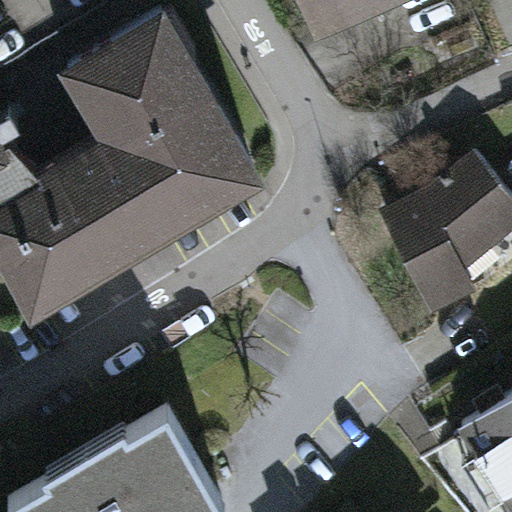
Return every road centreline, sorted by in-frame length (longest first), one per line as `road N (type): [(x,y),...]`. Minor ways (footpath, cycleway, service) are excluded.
road 1 (residential): [(289,210),(238,258),(0,397)]
road 2 (residential): [(289,210),(348,321),(252,511)]
road 3 (residential): [(237,0),(330,163),(289,210)]
